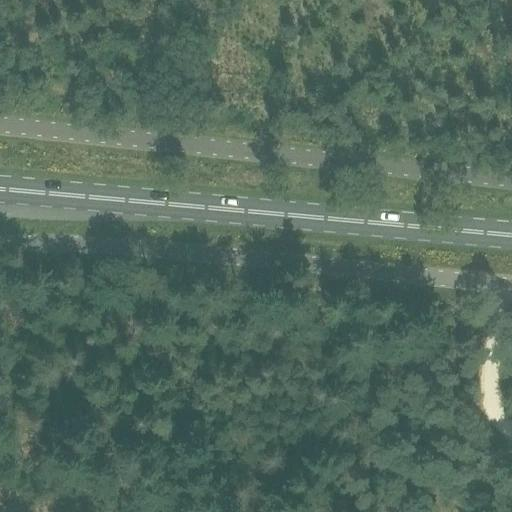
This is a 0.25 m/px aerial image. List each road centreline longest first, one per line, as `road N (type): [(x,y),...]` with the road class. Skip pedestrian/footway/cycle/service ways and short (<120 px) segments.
road 1 (unclassified): [(511,180),(0,124)]
road 2 (primary): [(511,239),(0,194)]
road 3 (unclassified): [(0,245),(511,287)]
